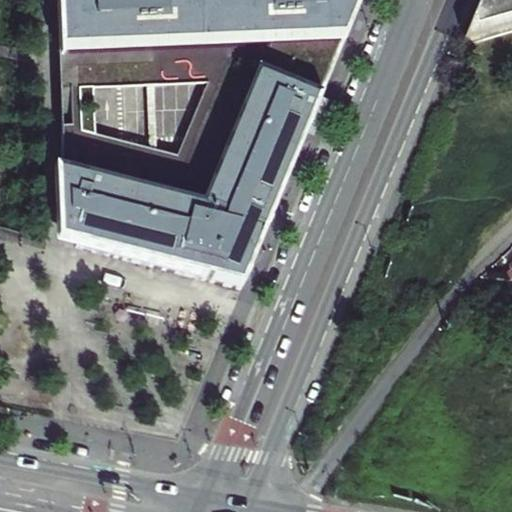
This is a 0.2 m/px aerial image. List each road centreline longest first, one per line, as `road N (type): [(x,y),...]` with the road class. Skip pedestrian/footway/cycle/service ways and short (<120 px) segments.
road 1 (secondary): [(244,505),(456,0)]
road 2 (secondary): [(412,0),(245,421),(206,498)]
road 3 (residential): [(290,511),(484,256),(511,235)]
road 4 (secondary): [(206,498),(0,459)]
